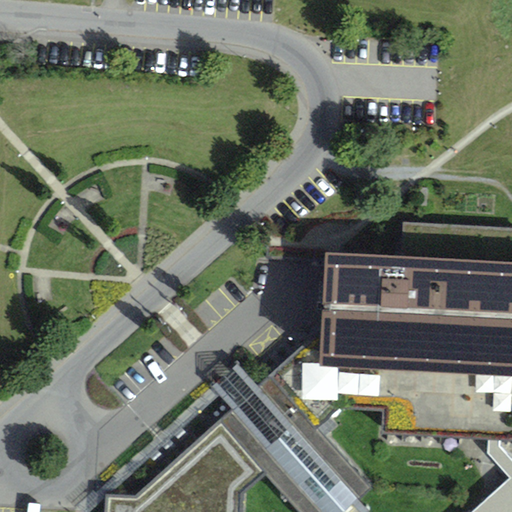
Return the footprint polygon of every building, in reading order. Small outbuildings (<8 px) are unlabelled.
[(404,255),(326,250),(320,332),(259,385),(232,409),(218,420),(266,476),(298,511),(345,511),(359,500),(372,488),(316,428),(339,406),(383,409),(384,429),(511,433),(511,229),(405,223),(404,255)] [(232,409),(259,385),(237,362),(224,374),(210,386),(212,388),(219,395),(232,409)] [(219,395),(212,388),(78,507),(82,511),(87,511),(106,496),(106,493),(109,494),(219,395)] [(266,476),(218,420),(136,495),(109,494),(106,493),(106,496),(104,511),(243,511),(245,492),(266,476)] [(359,500),(345,511),(365,511),(368,510),(359,500)]
